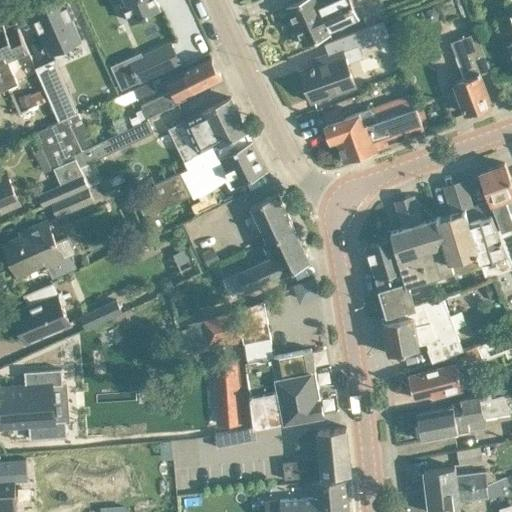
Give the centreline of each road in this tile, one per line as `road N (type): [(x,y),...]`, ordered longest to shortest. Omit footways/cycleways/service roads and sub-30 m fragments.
road 1 (tertiary): [(373,511),(337,245),(341,204)]
road 2 (tertiary): [(341,204),(289,156),(214,0)]
road 3 (tertiary): [(341,204),(360,185),(511,130)]
